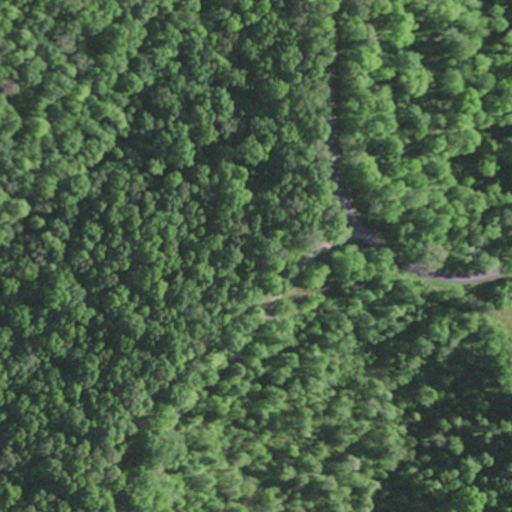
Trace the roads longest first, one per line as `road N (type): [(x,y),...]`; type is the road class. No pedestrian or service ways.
road 1 (residential): [(511,263),(475,275),(421,270),(361,229),(330,167),(316,0)]
road 2 (track): [(361,229),(303,264),(186,405),(167,451),(170,511)]
road 3 (residential): [(511,179),(486,184),(449,158),(435,113),(431,41),(446,0)]
